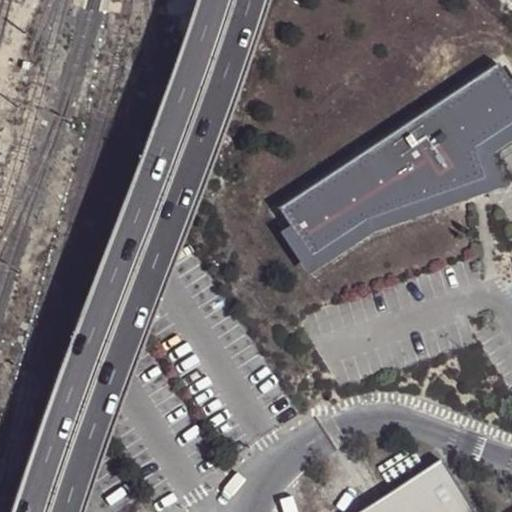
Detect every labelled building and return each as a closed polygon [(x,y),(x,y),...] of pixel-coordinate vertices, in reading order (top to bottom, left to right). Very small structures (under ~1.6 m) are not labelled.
[(482,186),(490,183),(480,153),(511,131),(511,82),(502,66),(281,211),(297,235),(315,262),(370,225),(465,192),(467,198),(468,201),(477,195),(484,190),(482,186)] [(511,131),(480,153),(490,183),(482,186),(484,190),(477,195),(498,187),(487,155),(511,139),(511,131)] [(112,158),(104,155),(101,169),(109,171),(112,158)] [(381,228),(467,198),(465,192),(370,225),(315,262),(297,235),(291,239),(313,271),(370,234),(381,228)] [(474,511),(444,465),(370,511),(474,511)]
